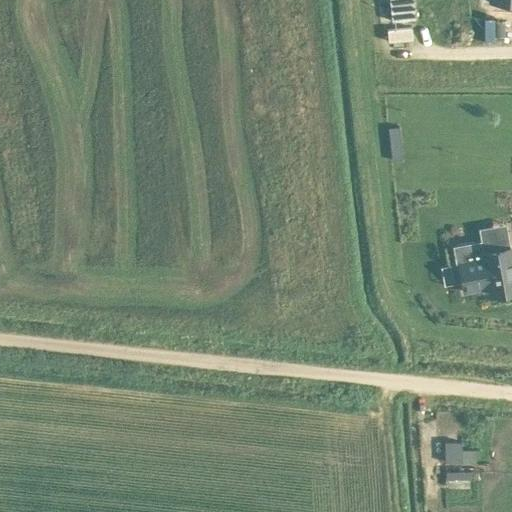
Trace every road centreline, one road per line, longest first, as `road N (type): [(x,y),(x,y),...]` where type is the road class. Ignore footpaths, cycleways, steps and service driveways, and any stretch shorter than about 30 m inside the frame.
road 1 (track): [(385,380),(0,340)]
road 2 (track): [(511,393),(385,380)]
